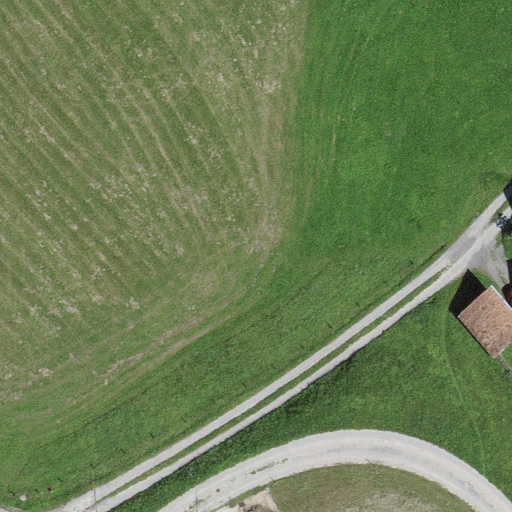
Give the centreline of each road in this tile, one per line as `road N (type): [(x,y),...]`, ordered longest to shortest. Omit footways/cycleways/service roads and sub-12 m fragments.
road 1 (track): [(84,511),(290,389),(511,223)]
road 2 (track): [(474,511),(415,467),(330,456),(276,471),(190,511)]
